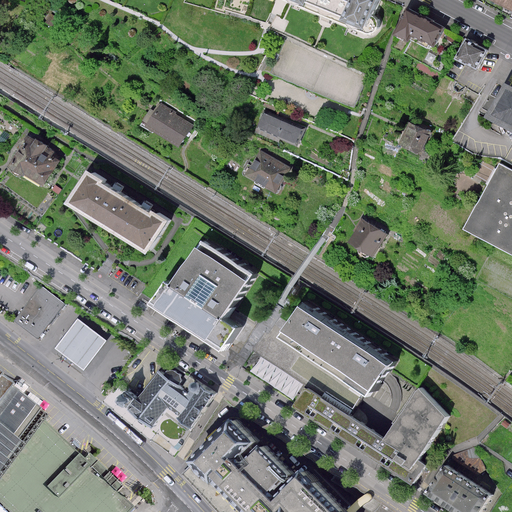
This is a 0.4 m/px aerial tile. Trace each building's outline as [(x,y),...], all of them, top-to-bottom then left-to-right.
[(363,0),(320,0),(320,2),(357,16),(363,0)] [(363,0),(357,16),(355,22),(379,31),(390,0),(363,0)] [(511,0),(491,0),(511,11),(511,0)] [(449,30),(409,9),(395,36),(410,44),(414,36),(439,48),(449,30)] [(489,53),(465,41),(456,59),(480,71),(489,53)] [(511,74),(487,122),(511,134),(511,74)] [(197,123),(160,102),(152,109),(142,124),(183,148),(197,123)] [(308,129),(267,112),(260,128),(301,145),(308,129)] [(433,133),(411,124),(403,144),(425,153),(433,133)] [(30,133),(10,169),(52,191),(69,161),(61,156),(64,151),(30,133)] [(296,166),(264,149),(249,176),(282,193),(296,166)] [(511,167),(503,162),(467,227),(511,251),(511,167)] [(174,218),(96,169),(76,201),(154,250),(174,218)] [(393,235),(367,220),(353,244),(379,259),(393,235)] [(174,288),(163,304),(235,354),(247,337),(232,326),(263,283),(211,246),(179,291),(174,288)] [(154,300),(159,304),(176,281),(172,277),(154,300)] [(68,304),(43,286),(17,322),(42,340),(68,304)] [(399,364),(307,305),(286,337),(378,396),(399,364)] [(58,347),(87,369),(111,338),(82,316),(58,347)] [(267,353),(255,369),(295,398),(306,382),(267,353)] [(194,391),(164,369),(137,406),(162,424),(176,407),(198,422),(217,393),(200,382),(194,391)] [(0,473),(18,439),(16,438),(35,400),(0,381),(0,473)] [(422,384),(391,437),(422,458),(449,411),(422,384)] [(391,437),(313,386),(301,405),(420,482),(432,464),(422,458),(391,437)] [(267,439),(242,413),(194,463),(236,511),(358,511),(311,465),(302,473),(274,444),(267,439)] [(107,473),(108,471),(91,452),(85,457),(81,453),(46,485),(57,497),(92,465),(107,482),(111,478),(107,473)] [(452,464),(432,494),(458,511),(480,511),(494,493),(452,464)]
